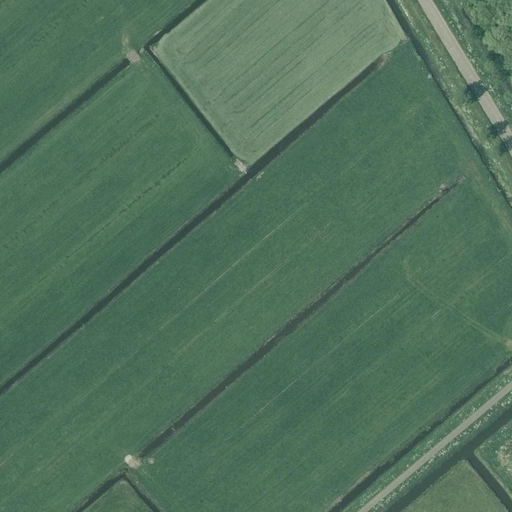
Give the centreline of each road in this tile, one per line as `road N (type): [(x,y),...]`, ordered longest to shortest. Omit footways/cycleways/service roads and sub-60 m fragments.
road 1 (unclassified): [(363,511),(511,385)]
road 2 (unclassified): [(511,145),(423,0)]
